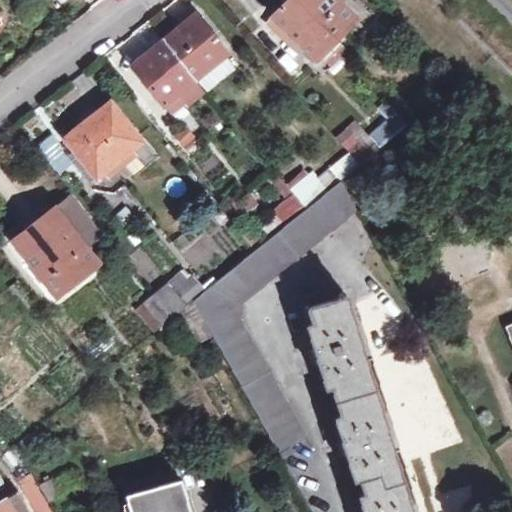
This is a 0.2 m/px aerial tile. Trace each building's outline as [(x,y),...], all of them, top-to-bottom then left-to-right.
[(323,60),(326,63),(329,60),(333,64),(347,49),(346,48),(335,38),(355,17),(337,0),(286,0),(271,16),(320,63),(323,60)] [(151,89),(164,104),(226,54),(214,38),(210,41),(192,19),(138,62),(155,85),(151,89)] [(90,180),(140,141),(108,100),(63,136),(77,154),(73,158),(90,180)] [(387,105),(363,133),(380,148),(404,119),(387,105)] [(183,149),(197,137),(177,114),(163,125),(183,149)] [(334,138),(358,164),(373,153),(348,125),(334,138)] [(50,133),(33,144),(54,175),(71,164),(50,133)] [(288,446),(307,435),(240,317),(240,302),(355,210),(339,180),(327,190),(314,177),(294,194),(306,207),(192,300),(280,459),(292,452),(288,446)] [(13,240),(26,257),(56,295),(98,261),(86,247),(103,234),(70,194),(13,240)] [(279,223),(298,209),(288,195),(269,209),(279,223)] [(56,295),(26,257),(20,261),(50,299),(52,301),(55,302),(57,302),(59,301),(61,300),(103,267),(98,261),(56,295)] [(185,305),(167,281),(143,300),(162,324),(185,305)] [(319,371),(326,370),(343,427),(338,429),(343,446),(348,463),(354,461),(367,507),(362,509),(362,511),(411,511),(346,293),(344,294),(343,289),(337,291),(339,296),(307,307),(316,336),(309,337),(314,354),(319,371)] [(127,495),(132,511),(188,511),(180,480),(127,495)] [(31,511),(17,489),(0,498),(0,511),(31,511)]
